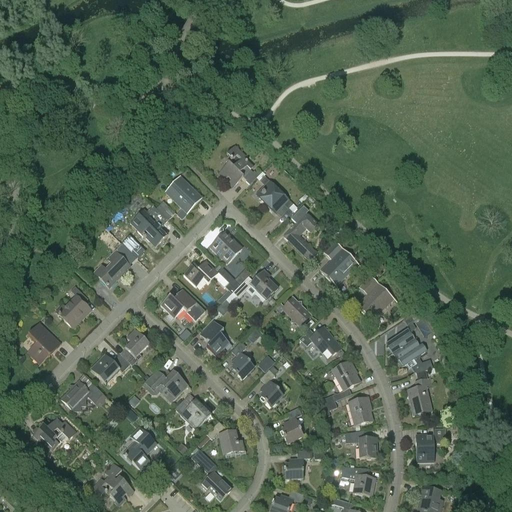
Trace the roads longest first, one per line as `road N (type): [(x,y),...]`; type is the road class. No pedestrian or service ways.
road 1 (residential): [(391,511),(399,469),(395,413),(376,362),(224,205)]
road 2 (residential): [(236,511),(261,461),(253,428),(125,304)]
road 3 (residential): [(0,400),(57,375),(125,304)]
road 4 (residential): [(125,304),(224,205)]
